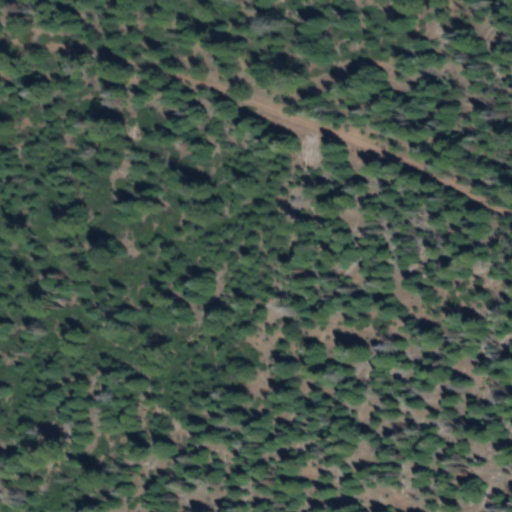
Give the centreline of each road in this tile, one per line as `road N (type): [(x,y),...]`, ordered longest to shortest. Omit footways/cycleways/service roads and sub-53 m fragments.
road 1 (track): [(0,509),(18,289),(95,207),(396,47),(449,0)]
road 2 (track): [(511,208),(394,154),(91,49),(0,60)]
